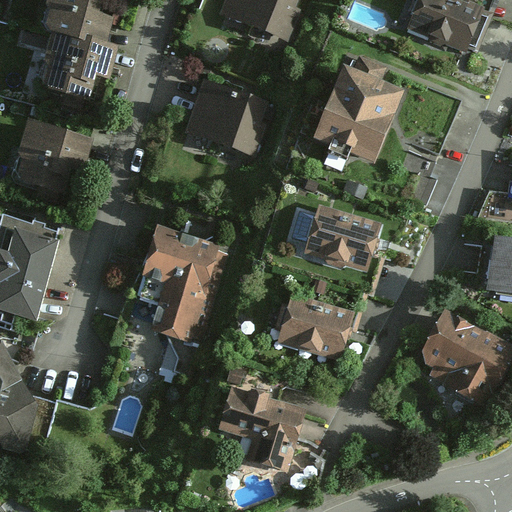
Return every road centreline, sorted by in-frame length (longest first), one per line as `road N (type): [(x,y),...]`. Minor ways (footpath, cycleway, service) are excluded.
road 1 (residential): [(511,92),(474,183),(340,440)]
road 2 (residential): [(166,0),(68,360)]
road 3 (residential): [(352,511),(457,481),(509,492)]
